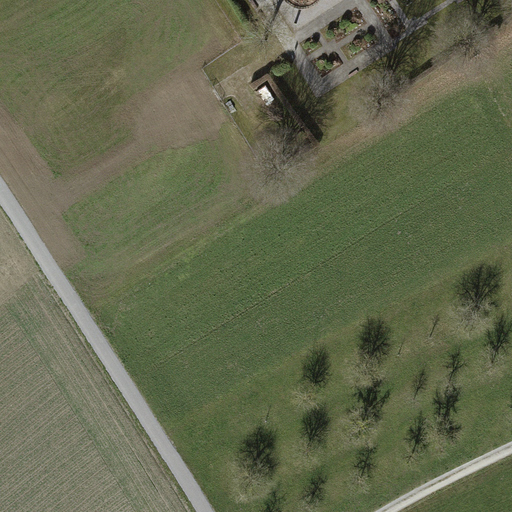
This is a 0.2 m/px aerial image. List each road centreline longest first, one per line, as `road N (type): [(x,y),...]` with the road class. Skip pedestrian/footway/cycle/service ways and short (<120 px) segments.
road 1 (track): [(207,511),(0,186)]
road 2 (track): [(511,447),(383,511)]
